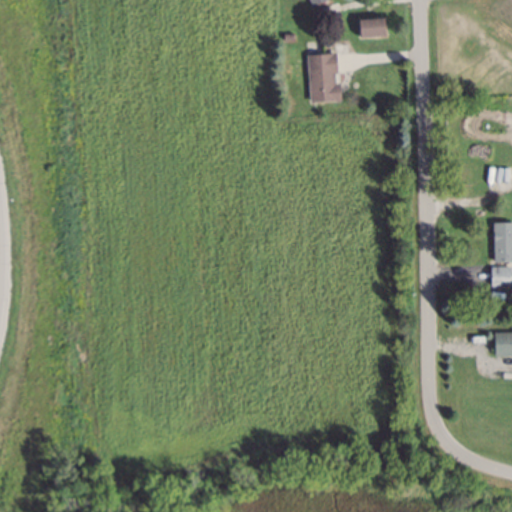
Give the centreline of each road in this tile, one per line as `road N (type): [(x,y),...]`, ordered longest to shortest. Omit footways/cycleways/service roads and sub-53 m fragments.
road 1 (residential): [(422,0),(436,422),(456,451),(511,471)]
road 2 (tertiary): [(0,192),(0,326)]
